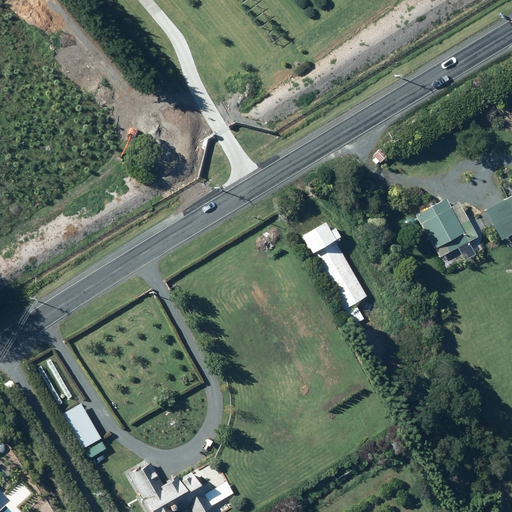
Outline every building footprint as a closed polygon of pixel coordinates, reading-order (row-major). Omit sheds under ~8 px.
[(378,148),(370,155),(378,164),(385,157),(378,148)] [(487,218),(511,226),(511,192),(500,188),(497,197),(494,196),(487,218)] [(413,215),(436,258),(475,237),(456,203),(448,207),(443,199),(413,215)] [(359,221),(352,225),(359,235),(366,231),(359,221)] [(352,304),(364,297),(330,240),(336,237),(330,228),(325,231),(320,222),(297,236),(351,325),(361,319),(352,304)] [(148,291),(130,299),(140,322),(158,314),(148,291)] [(152,372),(151,371),(158,368),(151,352),(144,355),(138,343),(111,356),(110,354),(95,360),(99,368),(87,374),(96,392),(107,387),(109,391),(152,372)] [(100,440),(82,451),(87,458),(104,448),(100,440)] [(160,484),(148,460),(125,472),(146,511),(189,511),(202,511),(210,508),(191,471),(176,479),(174,476),(160,484)]
